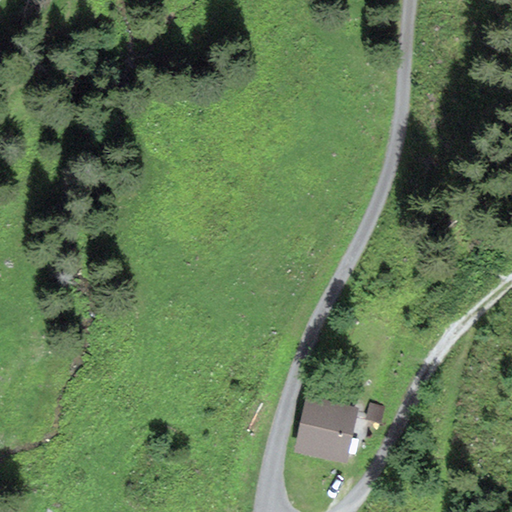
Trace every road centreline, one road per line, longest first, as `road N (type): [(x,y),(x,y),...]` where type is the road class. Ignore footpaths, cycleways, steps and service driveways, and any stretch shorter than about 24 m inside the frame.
road 1 (track): [(407,0),(401,127),(379,215),(327,305),(279,435),(266,511)]
road 2 (track): [(348,511),(387,458),(430,366),(511,276)]
